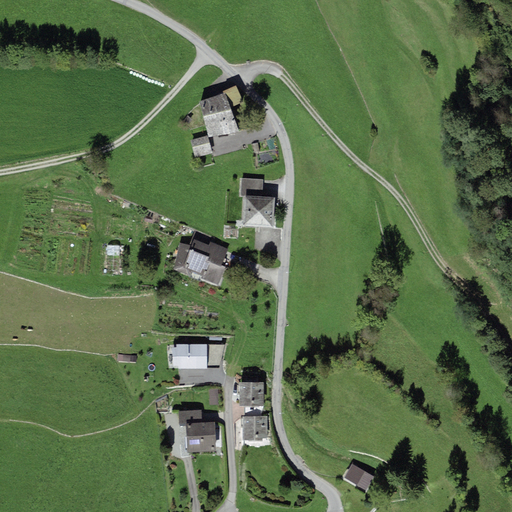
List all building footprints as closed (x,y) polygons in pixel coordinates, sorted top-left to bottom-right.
[(224,94),(225,93),(231,108),(244,102),(236,86),(223,91),(224,94)] [(224,94),(199,102),(209,137),(240,133),(231,108),(225,93),(224,94)] [(213,153),(208,136),(191,141),(196,158),(213,153)] [(241,179),(240,196),(245,196),(263,197),(263,180),(241,179)] [(245,196),(243,226),(274,227),(275,197),(263,197),(245,196)] [(195,239),(204,243),(207,236),(195,231),(192,238),(195,239)] [(181,242),(174,270),(218,285),(230,258),(225,256),(228,249),(211,242),(209,245),(204,243),(195,239),(192,246),(181,242)] [(206,344),(177,344),(177,348),(178,365),(178,369),(207,368),(206,344)] [(264,383),(239,383),(239,406),(264,406),(264,383)] [(203,423),(202,410),(179,411),(180,427),(187,426),(186,424),(203,423)] [(268,416),(243,417),(243,438),(243,441),(262,441),(262,438),(268,438),(268,416)] [(203,423),(186,424),(187,426),(188,454),(216,451),(214,423),(203,423)] [(375,477),(352,464),(344,478),(367,492),(375,477)]
